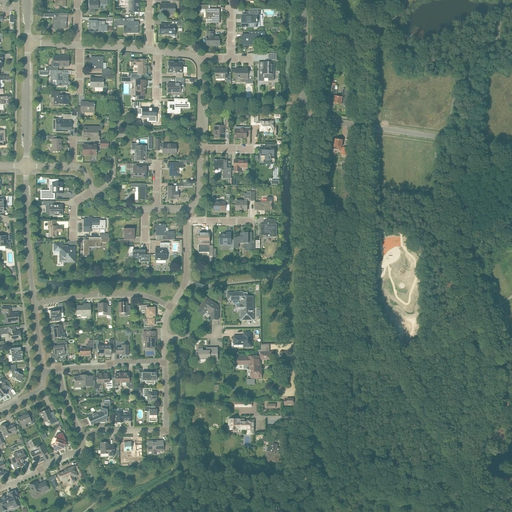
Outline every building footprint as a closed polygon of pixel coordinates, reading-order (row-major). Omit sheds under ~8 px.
[(93,11),(93,9),(98,9),(98,0),(88,0),(88,9),(89,9),(89,11),(90,12),(93,12),(93,11)] [(119,0),(120,0),(125,0),(125,5),(129,5),(129,6),(129,12),(133,12),(138,12),(138,10),(139,10),(139,9),(138,9),(138,6),(138,4),(138,0),(119,0)] [(177,1),(170,1),(170,4),(165,4),(160,4),(160,10),(160,11),(160,14),(165,14),(175,14),(175,8),(180,8),(180,1),(177,1)] [(201,6),(201,9),(207,9),(206,23),(220,23),(220,14),(218,14),(218,11),(220,11),(220,9),(215,9),(208,9),(208,5),(201,5),(201,6)] [(249,15),(242,15),(242,27),(247,27),(252,27),(252,25),(257,25),(257,21),(260,21),(260,15),(261,15),(261,9),(249,9),(249,15)] [(41,13),(41,17),(44,17),(52,17),(52,20),(52,21),(54,21),(54,23),(54,29),(57,29),(58,29),(66,29),(66,17),(61,17),(59,17),(59,14),(44,13),(41,13)] [(114,18),(114,21),(119,21),(119,23),(119,26),(123,26),(127,26),(127,33),(130,33),(138,33),(138,26),(137,26),(137,23),(138,23),(138,22),(133,21),(128,21),(128,18),(119,18),(114,18)] [(107,31),(107,26),(107,24),(105,24),(105,21),(93,21),(93,20),(88,20),(88,31),(95,31),(95,32),(97,32),(97,31),(107,31)] [(160,25),(160,34),(175,35),(175,27),(183,27),(183,21),(171,21),(171,25),(160,25)] [(266,31),(260,31),(249,31),(249,34),(242,34),(242,39),(242,45),(253,45),(253,40),(260,40),(260,38),(266,38),(266,31)] [(207,46),(211,46),(220,46),(220,36),(214,36),(214,32),(207,32),(207,36),(207,46)] [(50,70),(58,70),(58,66),(68,66),(68,57),(64,57),(64,58),(54,57),(54,56),(53,61),(53,66),(49,66),(49,68),(49,70),(50,70)] [(111,70),(109,70),(109,69),(103,69),(103,57),(97,57),(97,58),(94,58),(94,57),(90,57),(90,69),(101,69),(101,75),(111,75),(111,70)] [(140,74),(141,74),(146,74),(146,60),(131,60),(131,65),(140,65),(140,74)] [(168,68),(168,73),(173,73),(176,73),(176,78),(183,78),(183,67),(183,63),(177,63),(177,62),(168,62),(168,67),(168,68)] [(264,81),(264,78),(268,78),(268,80),(274,80),(274,74),(273,74),(273,62),(259,62),(259,81),(264,81)] [(225,79),(225,80),(225,82),(231,82),(231,74),(227,74),(227,69),(225,69),(216,69),(216,79),(225,79)] [(253,84),(253,81),(253,76),(248,76),(248,69),(243,69),(241,69),(236,69),(236,79),(245,79),(245,84),(253,84)] [(58,70),(50,70),(50,80),(58,80),(58,86),(63,86),(68,86),(68,81),(67,81),(67,74),(62,74),(62,70),(58,70)] [(111,75),(101,75),(101,79),(95,79),(90,79),(90,88),(95,88),(95,90),(103,90),(103,88),(103,79),(114,79),(114,75),(111,75)] [(139,77),(131,77),(131,81),(136,81),(136,96),(144,96),(144,89),(146,89),(146,88),(144,88),(144,86),(146,86),(146,81),(141,81),(141,77),(139,77)] [(168,84),(167,93),(172,93),(180,93),(180,84),(180,82),(184,82),(184,78),(183,78),(176,78),(175,82),(176,82),(176,84),(173,84),(168,84)] [(334,103),(341,104),(341,103),(346,104),(346,102),(347,95),(347,90),(345,90),(343,89),(342,93),(341,97),(334,96),(333,99),(335,99),(334,103)] [(52,91),(52,98),(51,98),(51,106),(60,107),(60,104),(68,105),(68,96),(59,95),(59,91),(52,91)] [(0,104),(2,104),(4,104),(4,100),(8,100),(8,96),(0,96),(0,104)] [(167,111),(172,111),(174,111),(174,113),(180,113),(180,103),(187,103),(187,99),(176,99),(176,102),(167,102),(167,108),(167,109),(167,111)] [(77,107),(77,112),(77,115),(82,115),(82,112),(94,113),(94,103),(88,103),(88,102),(81,102),(81,106),(81,107),(77,107)] [(156,118),(156,114),(156,109),(149,108),(149,110),(147,110),(147,108),(142,108),(142,118),(156,118)] [(56,125),(56,130),(64,130),(64,128),(67,128),(67,130),(72,130),(72,127),(77,127),(77,122),(77,117),(77,115),(77,112),(72,112),(72,115),(63,115),(63,119),(56,119),(56,125)] [(258,116),(252,116),(252,124),(258,124),(260,125),(260,131),(264,131),(264,133),(265,134),(266,135),(267,135),(268,134),(268,133),(268,132),(270,132),(270,131),(273,131),(273,122),(260,122),(258,122),(258,116)] [(226,126),(220,126),(215,126),(215,138),(225,138),(225,132),(230,132),(230,119),(226,119),(226,126)] [(83,126),(83,130),(83,136),(90,136),(90,140),(100,140),(100,131),(102,131),(102,126),(89,126),(83,126)] [(240,138),(242,138),(246,138),(246,133),(251,133),(251,127),(235,127),(235,138),(240,138)] [(56,136),(51,136),(47,136),(47,139),(52,139),(52,148),(50,148),(50,152),(59,152),(60,152),(61,152),(61,146),(61,144),(61,139),(56,139),(56,136)] [(160,139),(155,139),(155,150),(160,150),(163,150),(163,154),(176,154),(176,152),(176,151),(176,144),(163,144),(163,147),(160,147),(160,139)] [(335,139),(334,144),(334,146),(338,147),(337,150),(341,150),(342,140),(335,139)] [(142,146),(138,146),(138,144),(132,144),(132,149),(134,149),(134,161),(136,161),(141,161),(141,157),(145,157),(145,152),(148,152),(146,152),(146,147),(142,147),(142,146)] [(83,155),(88,156),(89,156),(89,153),(96,153),(96,145),(83,145),(83,155)] [(274,145),(271,145),(266,145),(265,148),(267,148),(267,150),(264,150),(264,149),(260,149),(260,162),(265,162),(265,163),(271,163),(271,159),(275,159),(275,150),(273,150),(273,149),(274,149),(274,145)] [(179,163),(173,163),(168,163),(168,168),(170,168),(170,170),(169,170),(169,176),(178,176),(178,168),(183,168),(183,165),(187,165),(187,160),(179,160),(179,163)] [(214,170),(214,168),(222,169),(222,179),(231,179),(231,186),(236,186),(236,178),(231,178),(231,175),(231,169),(227,169),(227,160),(223,160),(223,161),(220,161),(220,160),(214,160),(214,170)] [(247,168),(247,165),(247,160),(241,160),(241,161),(239,161),(239,160),(234,160),(234,168),(235,168),(234,173),(240,173),(240,168),(247,168)] [(133,177),(141,177),(146,177),(146,167),(136,167),(136,164),(131,164),(127,164),(127,168),(134,168),(133,177)] [(49,190),(40,190),(40,199),(54,199),(54,193),(62,193),(62,191),(62,188),(62,183),(58,183),(58,180),(53,179),(53,186),(49,186),(49,190)] [(141,184),(131,184),(131,187),(137,187),(138,188),(138,192),(135,192),(135,199),(135,200),(141,200),(142,201),(142,200),(146,200),(146,187),(141,187),(141,184)] [(179,199),(179,194),(179,192),(176,192),(176,186),(168,186),(168,194),(168,199),(170,199),(171,199),(175,199),(179,199)] [(251,201),(251,193),(244,193),(244,201),(236,201),(236,211),(247,211),(247,201),(251,201)] [(225,202),(219,202),(214,202),(214,206),(214,208),(214,207),(214,211),(225,211),(225,205),(229,205),(229,197),(225,197),(225,202)] [(271,209),(271,205),(272,205),(272,197),(267,197),(267,201),(260,201),(260,202),(254,202),(254,211),(261,211),(261,209),(271,209)] [(47,213),(50,213),(50,215),(62,215),(62,207),(62,205),(54,205),(54,201),(49,201),(43,201),(43,206),(47,206),(47,213)] [(84,232),(89,232),(90,232),(90,225),(99,225),(99,219),(92,219),(91,217),(88,217),(88,219),(84,219),(84,232)] [(276,220),(269,220),(264,220),(264,224),(261,224),(261,235),(270,235),(270,237),(277,237),(277,233),(276,233),(276,224),(275,224),(275,222),(276,222),(276,220)] [(55,221),(48,221),(48,225),(49,225),(49,237),(57,237),(57,232),(62,232),(62,227),(57,227),(57,226),(55,227),(55,225),(55,221)] [(156,224),(156,229),(156,236),(162,236),(162,240),(175,240),(175,231),(166,231),(166,224),(160,224),(159,224),(156,224)] [(120,244),(122,244),(127,244),(127,240),(134,240),(134,235),(134,233),(134,228),(124,228),(124,239),(120,239),(120,244)] [(199,244),(204,244),(209,244),(209,233),(205,233),(205,234),(199,234),(199,236),(198,236),(198,237),(199,237),(199,244)] [(234,248),(233,240),(231,240),(231,233),(227,233),(227,235),(225,235),(225,234),(224,234),(224,235),(220,235),(220,240),(220,245),(230,245),(230,249),(234,249),(234,248)] [(241,238),(234,238),(234,240),(234,248),(238,248),(238,243),(244,243),(244,248),(245,248),(245,250),(252,250),(252,248),(252,238),(252,233),(241,233),(241,238)] [(0,238),(0,246),(6,246),(6,248),(10,250),(11,250),(10,240),(9,240),(9,235),(2,236),(3,238),(0,238)] [(109,238),(99,238),(89,238),(89,240),(84,240),(84,251),(80,251),(80,256),(89,256),(89,245),(96,245),(96,247),(100,247),(100,242),(109,242),(109,238)] [(62,243),(57,243),(54,243),(53,250),(59,250),(59,262),(75,262),(75,247),(62,247),(62,243)] [(156,249),(156,254),(153,254),(153,255),(156,255),(156,260),(166,260),(166,252),(170,252),(170,243),(160,243),(160,248),(155,248),(155,249),(156,249)] [(133,249),(133,250),(129,250),(129,255),(133,255),(133,259),(139,259),(139,262),(150,262),(150,255),(145,255),(145,249),(133,249)] [(227,303),(233,303),(235,300),(240,300),(240,305),(238,308),(240,309),(240,320),(254,320),(253,296),(246,296),(243,293),(243,291),(235,292),(227,292),(227,301),(227,303)] [(204,315),(208,309),(211,311),(211,320),(218,320),(218,306),(207,298),(198,311),(204,315)] [(130,305),(127,305),(127,302),(119,303),(119,308),(119,313),(125,313),(125,316),(130,315),(130,305)] [(104,315),(105,315),(111,315),(111,311),(111,306),(107,306),(107,303),(98,303),(98,308),(98,313),(103,312),(103,313),(103,314),(104,315)] [(90,312),(90,309),(90,304),(83,304),(83,306),(76,306),(76,315),(81,315),(81,317),(89,316),(89,312),(90,312)] [(147,318),(147,320),(144,321),(144,320),(144,327),(152,327),(152,326),(152,325),(154,325),(154,318),(153,318),(153,317),(155,316),(155,307),(148,308),(148,305),(140,305),(140,311),(146,310),(146,317),(148,317),(148,318),(147,318)] [(3,307),(3,311),(6,311),(7,323),(19,322),(17,313),(11,314),(10,307),(3,307)] [(63,313),(63,312),(62,307),(56,308),(56,311),(50,312),(50,318),(54,318),(55,321),(61,321),(60,314),(63,313)] [(53,339),(58,338),(60,338),(61,339),(65,338),(64,332),(60,332),(60,331),(63,331),(62,324),(55,325),(55,328),(53,329),(53,334),(52,335),(53,339)] [(8,327),(8,328),(0,328),(0,334),(2,334),(2,335),(8,334),(9,341),(21,340),(20,331),(15,332),(14,326),(8,327)] [(146,341),(146,343),(146,348),(146,347),(154,347),(154,348),(154,338),(155,338),(155,332),(150,332),(144,332),(144,341),(146,341)] [(244,336),(234,336),(234,345),(244,345),(244,347),(252,347),(252,332),(244,332),(244,336)] [(109,346),(104,346),(104,356),(111,356),(111,349),(114,349),(114,339),(110,340),(109,341),(109,346)] [(93,349),(93,340),(89,340),(89,343),(87,343),(87,345),(86,345),(86,349),(80,349),(80,355),(90,355),(90,350),(93,350),(93,349)] [(104,356),(104,346),(99,346),(99,341),(97,340),(93,340),(93,349),(97,349),(97,351),(97,356),(104,356)] [(65,355),(64,350),(64,349),(67,348),(66,341),(61,342),(56,343),(57,346),(54,347),(55,347),(55,349),(54,349),(55,355),(60,354),(60,355),(65,355)] [(129,355),(128,350),(128,345),(121,346),(121,347),(116,348),(116,354),(120,354),(122,353),(122,355),(129,355)] [(22,361),(22,356),(23,356),(22,351),(21,352),(21,347),(10,348),(11,351),(9,352),(10,355),(8,355),(9,362),(17,361),(22,361)] [(196,351),(196,356),(196,359),(210,358),(210,361),(218,360),(218,348),(206,348),(206,351),(203,351),(203,347),(198,347),(198,351),(196,351)] [(260,359),(265,359),(270,359),(269,352),(264,352),(260,352),(260,356),(248,357),(235,357),(235,364),(248,364),(248,369),(251,369),(252,379),(261,378),(261,365),(260,359)] [(10,368),(9,368),(10,372),(11,372),(12,374),(13,374),(12,378),(16,379),(15,380),(20,382),(21,382),(20,382),(23,376),(23,375),(18,374),(18,373),(17,372),(16,365),(10,365),(10,368)] [(146,384),(149,384),(154,384),(155,381),(156,381),(156,375),(155,375),(155,373),(151,373),(151,372),(142,373),(142,378),(142,381),(145,381),(145,382),(145,383),(146,384)] [(122,383),(122,373),(115,373),(115,378),(115,381),(112,381),(112,387),(118,387),(118,383),(122,383)] [(128,373),(122,373),(122,383),(126,382),(126,386),(129,389),(133,389),(133,380),(129,381),(128,373)] [(97,381),(94,381),(94,386),(94,389),(98,388),(98,386),(100,386),(100,383),(103,383),(103,374),(97,374),(97,381)] [(109,374),(103,374),(103,383),(106,383),(106,388),(112,388),(112,387),(112,381),(112,380),(109,380),(109,379),(109,374)] [(94,386),(94,381),(87,381),(86,375),(81,375),(81,376),(78,376),(74,377),(74,385),(81,385),(81,387),(94,386)] [(0,385),(0,394),(2,397),(4,395),(5,395),(7,393),(5,390),(6,389),(7,389),(10,387),(3,378),(0,381),(3,384),(0,385)] [(147,401),(151,401),(156,401),(156,394),(156,392),(154,392),(154,389),(149,389),(143,389),(143,397),(147,397),(147,401)] [(144,411),(149,411),(149,418),(147,418),(147,422),(157,422),(157,410),(154,410),(154,407),(144,407),(144,411)] [(106,422),(107,422),(106,419),(107,419),(107,410),(101,408),(102,411),(97,414),(96,413),(92,414),(92,416),(88,418),(91,426),(99,422),(107,422),(106,422)] [(52,424),(53,424),(58,422),(54,414),(50,415),(48,410),(44,412),(44,411),(40,413),(44,422),(48,420),(50,423),(51,422),(52,424)] [(115,413),(116,417),(116,422),(123,422),(123,420),(128,420),(128,421),(132,421),(132,411),(128,411),(128,413),(123,413),(115,413)] [(18,418),(20,423),(21,426),(31,422),(32,424),(35,423),(34,420),(32,415),(29,417),(28,415),(26,416),(25,415),(18,418)] [(228,419),(228,429),(228,431),(247,431),(247,435),(254,435),(254,420),(247,420),(247,421),(244,421),(239,420),(239,419),(228,419)] [(0,426),(2,431),(4,436),(11,433),(16,431),(13,424),(8,426),(7,423),(0,426)] [(51,446),(52,448),(54,452),(61,450),(61,449),(63,448),(64,448),(66,442),(65,440),(62,433),(57,435),(55,436),(56,438),(56,439),(55,439),(53,441),(53,443),(54,444),(54,445),(51,446)] [(265,459),(273,461),(278,463),(280,455),(278,454),(279,451),(276,450),(278,445),(272,444),(273,439),(263,437),(262,441),(269,442),(265,459)] [(152,442),(152,441),(147,441),(148,452),(151,451),(152,454),(156,454),(156,451),(163,451),(163,442),(152,442)] [(101,455),(108,455),(108,456),(114,455),(114,445),(107,445),(107,442),(100,443),(101,455)] [(124,444),(123,445),(124,445),(124,451),(131,451),(131,455),(133,457),(138,456),(138,453),(138,450),(138,444),(135,444),(135,445),(134,445),(132,445),(132,444),(131,443),(131,442),(128,442),(128,443),(124,443),(124,444)] [(30,453),(32,457),(34,461),(38,460),(38,459),(40,458),(40,459),(40,458),(44,456),(43,454),(46,453),(44,448),(43,445),(35,449),(36,451),(30,453)] [(11,461),(13,464),(15,469),(24,466),(22,462),(23,462),(23,461),(26,459),(22,450),(14,454),(15,458),(15,459),(11,461)] [(78,476),(75,470),(73,466),(67,469),(67,471),(65,472),(65,471),(58,474),(61,481),(67,479),(70,485),(76,482),(74,477),(78,476)] [(49,489),(47,486),(45,481),(40,484),(38,485),(37,482),(29,485),(31,490),(33,495),(40,492),(40,493),(49,489)] [(21,505),(17,496),(15,491),(7,494),(8,496),(5,497),(4,497),(3,496),(2,497),(1,498),(0,499),(0,511),(7,509),(7,508),(12,505),(13,508),(21,505)]
